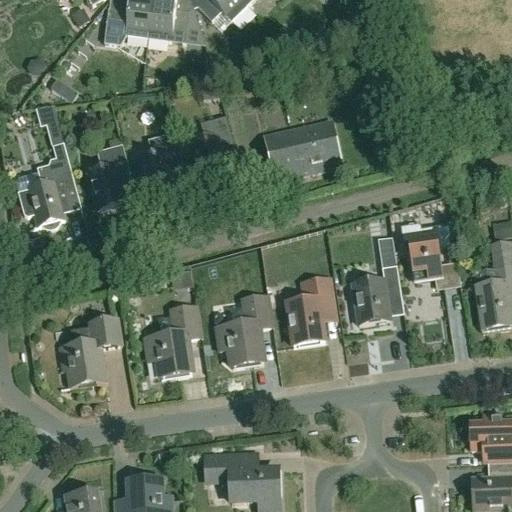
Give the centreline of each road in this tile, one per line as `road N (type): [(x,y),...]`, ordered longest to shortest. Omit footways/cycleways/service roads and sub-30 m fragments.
road 1 (residential): [(61,442),(369,397)]
road 2 (residential): [(369,397),(511,375)]
